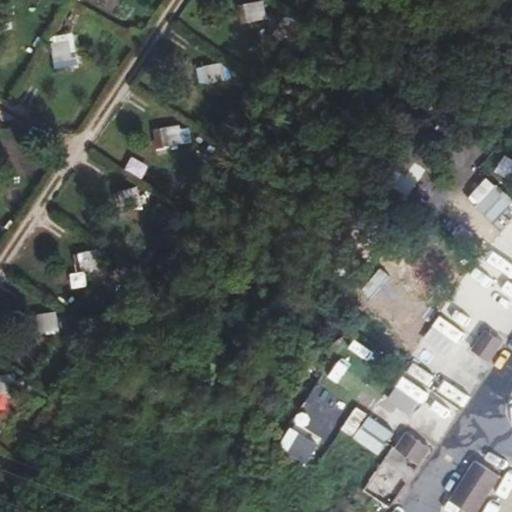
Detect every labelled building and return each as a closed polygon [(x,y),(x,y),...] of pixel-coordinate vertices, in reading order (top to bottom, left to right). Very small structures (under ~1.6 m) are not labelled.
[(264,0),(244,4),(248,23),(267,20),(264,0)] [(0,25),(12,22),(7,3),(0,4),(0,25)] [(248,23),(244,4),(239,5),(243,24),(248,23)] [(0,30),(13,27),(12,22),(0,25),(0,30)] [(54,63),(73,59),(70,40),(50,43),(54,63)] [(74,64),(73,59),(54,63),(55,68),(74,64)] [(224,63),(204,66),(208,86),(227,82),(224,63)] [(208,86),(204,66),(199,67),(203,87),(208,86)] [(181,125),(161,128),(165,148),(184,144),(181,125)] [(165,148),(161,128),(156,129),(159,149),(165,148)] [(138,186),(119,190),(124,210),(143,205),(138,186)] [(124,210),(119,190),(114,192),(119,211),(124,210)] [(98,249),(78,253),(82,273),(102,269),(98,249)] [(82,273),(78,253),(73,254),(78,274),(82,273)] [(57,311),(38,314),(40,334),(60,331),(57,311)] [(474,352),(484,359),(489,351),(496,356),(500,351),(492,346),(498,339),(487,332),(474,352)] [(505,344),(498,339),(492,346),(500,351),(505,344)] [(496,356),(489,351),(484,359),(491,364),(496,356)] [(16,373),(0,375),(0,395),(19,393),(16,373)] [(409,434),(398,450),(403,454),(414,437),(409,434)] [(432,450),(414,437),(403,454),(422,466),(432,450)] [(480,511),(502,478),(478,462),(453,502),(469,511),(480,511)]
